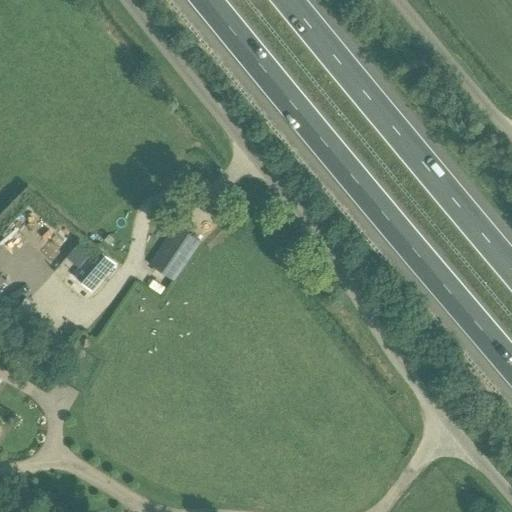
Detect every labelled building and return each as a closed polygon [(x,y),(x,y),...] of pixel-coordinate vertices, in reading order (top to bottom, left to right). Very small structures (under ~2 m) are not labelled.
[(159,249),(149,264),(175,282),(201,243),(175,224),(169,233),(159,249)] [(51,251),(72,267),(85,249),(63,233),(51,251)] [(96,248),(73,275),(92,291),(115,265),(96,248)] [(145,325),(157,307),(158,305),(138,292),(125,312),(145,325)] [(141,332),(120,318),(114,328),(134,341),(141,332)]
